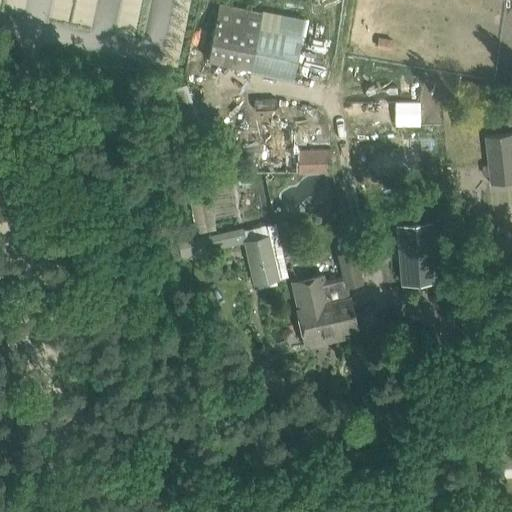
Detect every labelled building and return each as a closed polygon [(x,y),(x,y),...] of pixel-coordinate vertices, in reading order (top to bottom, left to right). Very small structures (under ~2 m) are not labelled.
[(208,59),(250,68),(292,77),(305,18),(263,9),(262,11),(220,2),(208,59)] [(353,102),(354,129),(422,127),(421,99),(353,102)] [(253,146),(253,172),(331,172),(331,148),(299,148),(299,132),(261,132),(261,146),(253,146)] [(511,133),(487,135),(491,183),(511,181),(511,133)] [(363,138),(364,173),(409,172),(409,168),(435,168),(434,137),(363,138)] [(189,197),(196,232),(214,229),(208,194),(189,197)] [(431,219),(399,222),(404,279),(436,276),(431,219)] [(181,256),(245,241),(242,226),(177,241),(181,256)] [(271,240),(270,237),(246,242),(254,284),(286,277),(279,239),(271,240)] [(352,240),(337,243),(339,254),(344,278),(346,285),(347,284),(362,281),(355,250),(352,240)] [(294,248),(284,250),(287,261),(296,259),(294,248)] [(323,274),(293,281),(298,308),(306,345),(323,341),(339,337),(337,332),(357,327),(354,313),(355,313),(355,310),(353,310),(350,296),(347,284),(346,285),(344,278),(325,282),(323,274)]
